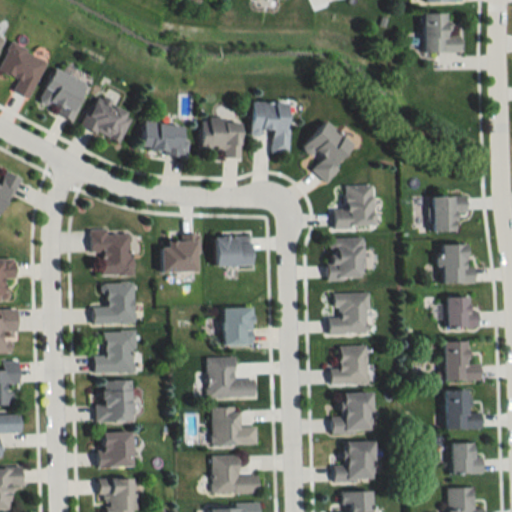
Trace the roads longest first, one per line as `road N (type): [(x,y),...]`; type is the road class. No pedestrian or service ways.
road 1 (residential): [(69,164),(48,209),(46,246),(55,511)]
road 2 (residential): [(511,338),(495,177),(495,0)]
road 3 (residential): [(292,511),(287,233),(276,200)]
road 4 (residential): [(276,200),(130,191),(0,128)]
